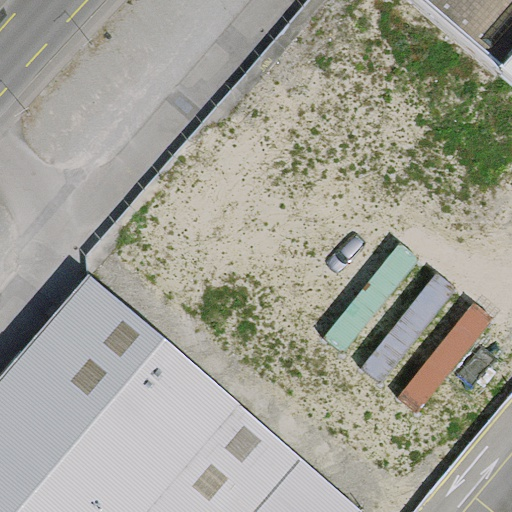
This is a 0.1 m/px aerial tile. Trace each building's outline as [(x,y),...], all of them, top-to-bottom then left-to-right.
[(459,115),(497,73),(415,0),(361,0),(347,16),(431,89),(459,115)] [(511,0),(415,0),(497,73),(511,55),(511,0)] [(390,136),(431,89),(347,16),(306,63),(390,136)] [(511,55),(497,73),(511,85),(511,55)] [(278,104),(235,153),(303,213),(346,163),(278,104)] [(211,136),(124,242),(401,471),(489,364),(303,213),(235,153),(211,136)] [(511,157),(495,179),(511,193),(511,157)] [(307,457),(93,274),(0,383),(0,511),(262,511),(261,511),(307,457)]
